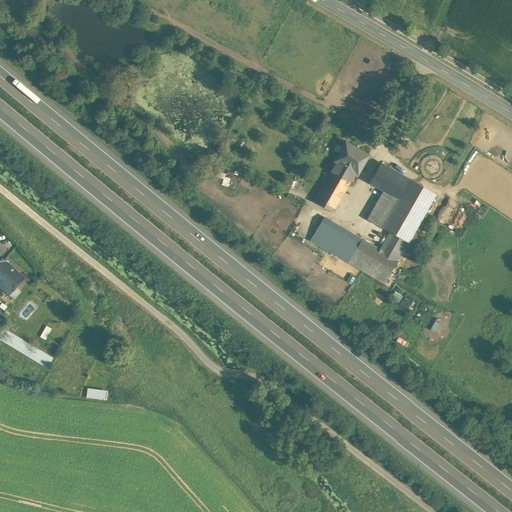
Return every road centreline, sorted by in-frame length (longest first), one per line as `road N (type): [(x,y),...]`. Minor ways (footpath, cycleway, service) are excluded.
road 1 (motorway): [(511,488),(211,251),(0,69)]
road 2 (motorway): [(0,106),(502,511)]
road 3 (unclassified): [(0,189),(213,367),(274,388),(435,511)]
road 4 (secondary): [(511,113),(320,0)]
